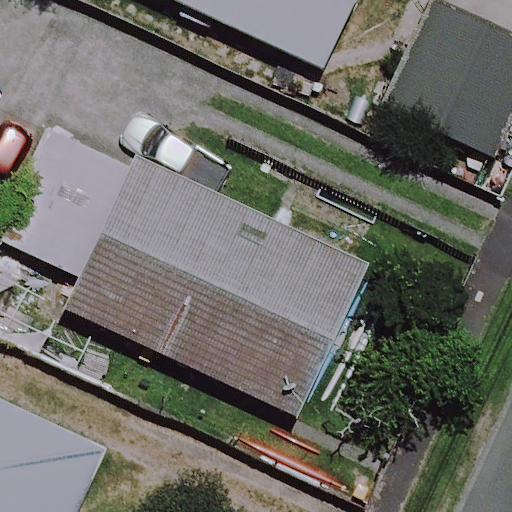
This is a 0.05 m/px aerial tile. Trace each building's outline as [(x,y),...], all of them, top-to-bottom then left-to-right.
[(169,0),(317,68),(349,0),(169,0)] [(511,115),(511,39),(434,2),(384,106),(492,158),(511,115)] [(0,219),(40,134),(0,115),(0,219)] [(368,266),(50,130),(1,245),(83,280),(66,320),(301,420),(368,266)] [(0,511),(81,511),(109,454),(0,404),(0,511)]
